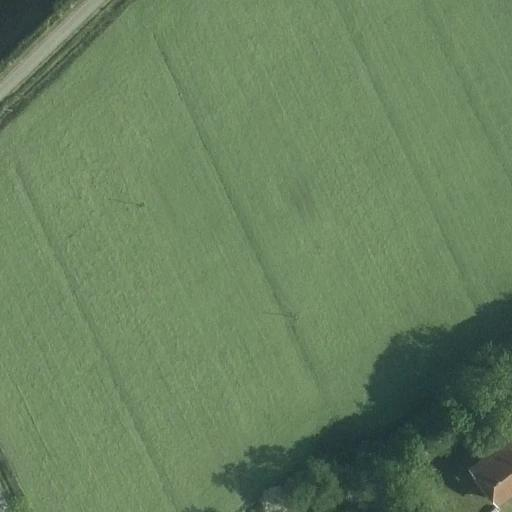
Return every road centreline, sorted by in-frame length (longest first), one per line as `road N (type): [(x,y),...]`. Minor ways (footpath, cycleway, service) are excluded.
road 1 (residential): [(0,98),(103,0)]
road 2 (unclassified): [(276,511),(344,472),(364,483),(380,511)]
